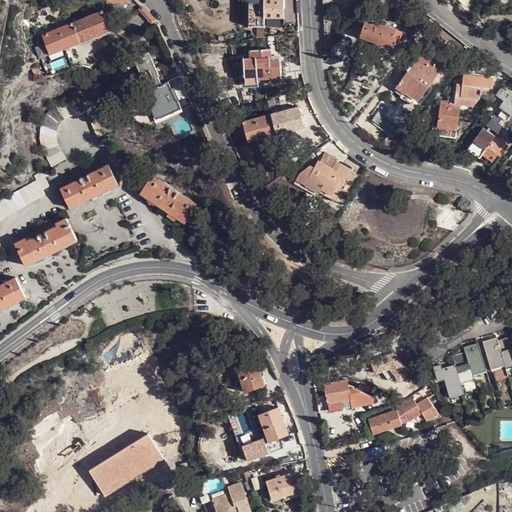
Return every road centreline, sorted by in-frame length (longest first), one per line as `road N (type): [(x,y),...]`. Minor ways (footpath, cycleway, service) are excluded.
road 1 (residential): [(155,0),(251,205),(288,247),(403,294)]
road 2 (unclassified): [(493,197),(390,165),(337,128),(314,71),(308,0)]
road 3 (residential): [(235,295),(187,270),(117,272),(0,352)]
